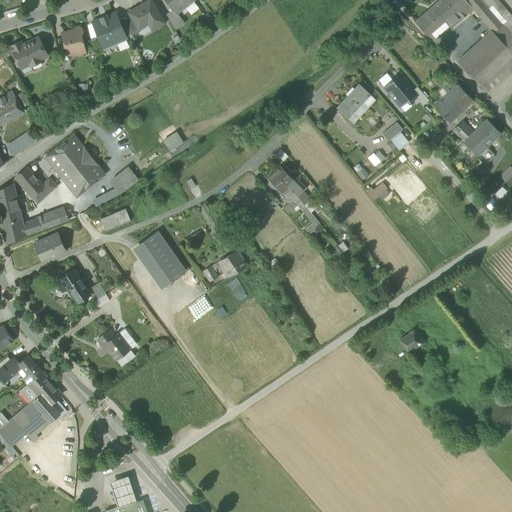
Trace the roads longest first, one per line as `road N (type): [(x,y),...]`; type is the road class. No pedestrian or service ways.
road 1 (residential): [(0,284),(218,191),(349,62),(389,12),(387,0)]
road 2 (unclassified): [(150,469),(511,225)]
road 3 (residential): [(0,178),(263,0)]
road 4 (track): [(231,414),(102,240)]
road 5 (secondary): [(0,284),(115,428)]
